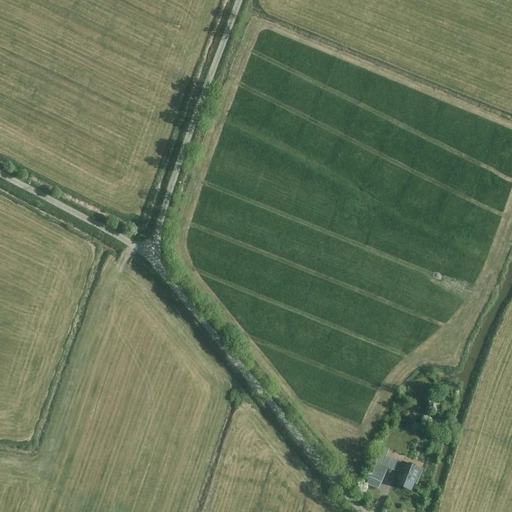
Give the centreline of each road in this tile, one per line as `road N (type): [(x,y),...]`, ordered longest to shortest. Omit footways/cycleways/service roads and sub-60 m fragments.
road 1 (track): [(365,511),(146,252)]
road 2 (track): [(146,252),(238,0)]
road 3 (track): [(146,252),(0,174)]
